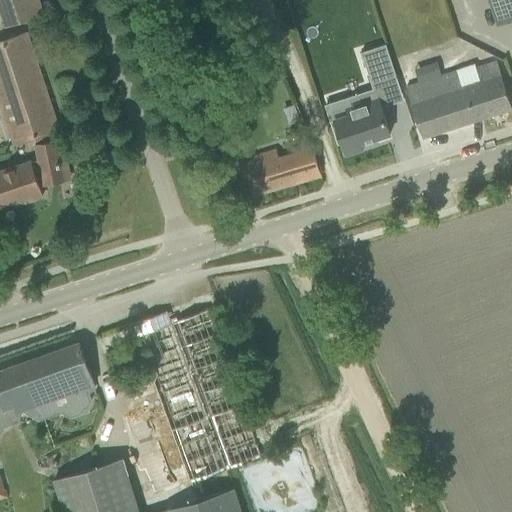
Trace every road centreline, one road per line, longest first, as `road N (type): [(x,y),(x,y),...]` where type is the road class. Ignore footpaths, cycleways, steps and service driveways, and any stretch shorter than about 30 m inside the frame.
road 1 (tertiary): [(0,319),(511,158)]
road 2 (track): [(292,259),(414,511)]
road 3 (unknown): [(330,194),(256,0)]
